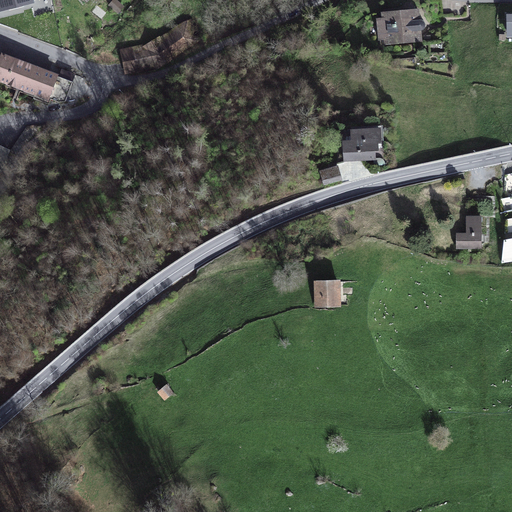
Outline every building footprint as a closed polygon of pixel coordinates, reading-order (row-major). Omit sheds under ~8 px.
[(0,0),(0,9),(9,8),(13,7),(12,4),(21,2),(22,4),(31,2),(30,0),(0,0)] [(113,2),(110,5),(118,13),(123,7),(117,1),(114,4),(113,2)] [(9,11),(23,8),(22,4),(21,2),(12,4),(13,7),(9,8),(9,11)] [(127,73),(157,67),(202,38),(191,21),(189,23),(180,10),(146,33),(153,45),(145,48),(123,52),(127,73)] [(421,20),(415,21),(414,13),(413,14),(404,15),(404,13),(403,12),(398,13),(397,14),(397,15),(387,16),(383,17),(383,19),(385,40),(385,42),(417,38),(416,31),(423,31),(425,28),(425,25),(424,22),(421,20)] [(44,71),(2,55),(0,61),(0,79),(48,98),(54,82),(57,75),(44,71)] [(48,98),(61,102),(67,87),(54,82),(48,98)] [(380,141),(383,141),(383,126),(352,127),(352,131),(379,130),(380,141)] [(353,142),(344,142),(345,160),(374,159),(374,150),(377,150),(377,142),(380,141),(379,130),(352,131),(353,142)] [(0,170),(9,151),(0,147),(0,170)] [(324,185),(341,180),(338,166),(320,171),(324,185)] [(511,173),(505,175),(503,192),(509,191),(510,179),(511,178),(511,173)] [(456,249),(481,248),(481,218),(466,219),(466,233),(456,233),(456,249)] [(501,263),(511,262),(511,238),(504,240),(501,263)] [(316,306),(338,305),(338,282),(316,282),(316,306)] [(173,393),(166,385),(158,392),(165,400),(173,393)]
